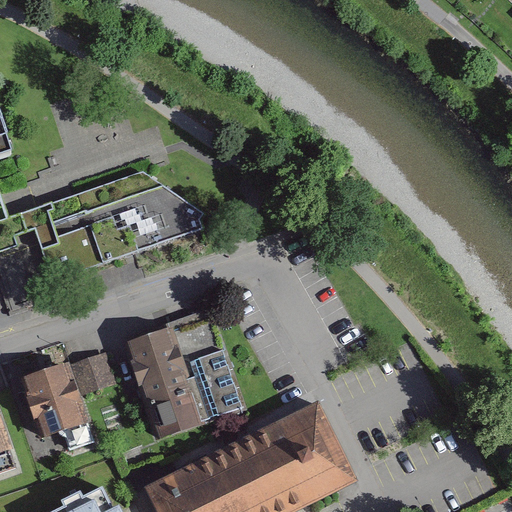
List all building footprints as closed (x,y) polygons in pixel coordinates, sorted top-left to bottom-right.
[(0,232),(4,231),(5,226),(0,209),(0,190),(11,187),(57,165),(15,41),(0,46),(0,232)] [(157,177),(92,202),(117,269),(221,234),(221,220),(157,177)] [(217,311),(124,342),(159,445),(220,425),(215,409),(246,398),(217,311)] [(117,353),(25,379),(47,452),(72,445),(76,459),(109,450),(95,402),(128,393),(117,353)] [(7,393),(0,394),(0,488),(34,478),(7,393)] [(326,409),(160,492),(170,511),(330,511),(368,493),(326,409)] [(129,511),(126,506),(113,511),(112,511),(101,490),(57,511),(129,511)]
